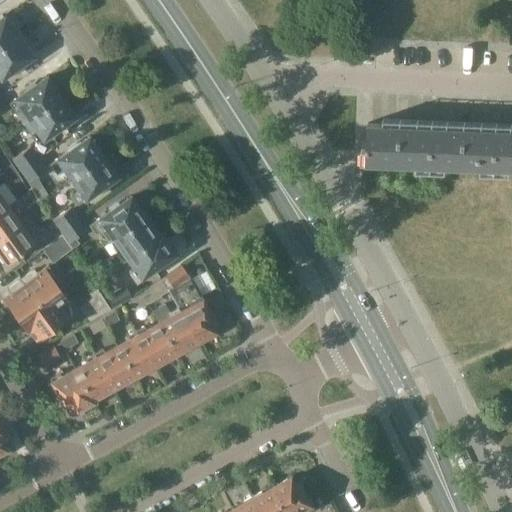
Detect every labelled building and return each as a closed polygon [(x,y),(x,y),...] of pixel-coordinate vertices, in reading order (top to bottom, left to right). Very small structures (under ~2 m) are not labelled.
[(0,49),(18,37),(4,16),(0,19),(0,49)] [(18,37),(0,49),(0,78),(12,70),(13,72),(22,66),(21,64),(32,56),(18,37)] [(23,123),(60,96),(47,77),(35,85),(34,84),(25,90),(26,91),(9,103),(23,123)] [(75,117),(68,107),(60,96),(23,123),(38,144),(55,132),(64,126),(63,125),(75,117)] [(511,128),(368,123),(366,163),(511,168),(511,128)] [(61,168),(70,180),(103,157),(88,137),(76,145),(75,144),(67,150),(68,151),(49,165),(55,173),(61,168)] [(13,159),(21,170),(39,157),(31,146),(13,159)] [(47,169),(39,157),(21,170),(29,182),(47,169)] [(116,177),(103,157),(70,180),(77,191),(71,195),(77,204),(96,191),(97,193),(106,186),(105,185),(116,177)] [(10,178),(18,173),(12,164),(4,170),(10,178)] [(23,181),(18,173),(10,178),(15,186),(23,181)] [(107,242),(109,240),(144,216),(131,197),(119,205),(117,203),(108,209),(110,211),(89,226),(95,235),(100,231),(107,242)] [(35,214),(44,207),(39,199),(30,205),(35,214)] [(0,239),(20,224),(8,207),(0,212),(0,239)] [(44,207),(35,214),(41,222),(50,216),(44,207)] [(60,231),(78,219),(70,207),(52,220),(60,231)] [(144,216),(109,240),(122,260),(124,258),(155,236),(158,235),(144,216)] [(28,219),(20,224),(0,239),(0,259),(1,260),(4,260),(8,266),(21,257),(36,246),(34,242),(28,234),(35,229),(28,219)] [(62,234),(71,248),(78,243),(75,238),(86,230),(78,219),(60,231),(62,234)] [(161,233),(158,235),(155,236),(124,258),(132,270),(129,273),(135,281),(152,270),(153,271),(162,265),(161,263),(175,253),(171,248),(172,245),(168,238),(165,238),(161,233)] [(62,234),(42,248),(52,262),(71,248),(62,234)] [(78,261),(86,273),(94,268),(93,265),(101,261),(95,251),(78,261)] [(168,292),(176,307),(175,307),(194,342),(214,331),(211,325),(215,323),(199,295),(188,276),(181,265),(165,276),(166,277),(161,280),(168,292)] [(16,317),(17,318),(58,287),(62,285),(47,266),(36,274),(33,270),(0,294),(3,298),(8,306),(8,310),(13,316),(16,317)] [(150,290),(141,295),(147,305),(161,297),(161,296),(168,292),(161,280),(160,279),(148,286),(150,290)] [(107,296),(113,306),(130,296),(124,286),(107,296)] [(75,311),(66,299),(67,299),(58,287),(17,318),(18,319),(17,323),(21,328),(24,329),(27,332),(29,330),(36,339),(75,311)] [(96,289),(89,294),(91,297),(78,307),(88,320),(109,308),(96,289)] [(141,295),(131,301),(136,311),(147,305),(141,295)] [(185,348),(194,342),(175,307),(171,309),(167,302),(151,311),(158,324),(175,355),(185,349),(185,348)] [(114,310),(101,317),(106,326),(119,319),(114,310)] [(106,326),(101,317),(88,324),(93,333),(106,326)] [(144,325),(134,331),(153,365),(165,359),(167,359),(175,355),(158,324),(146,330),(144,325)] [(143,371),(153,365),(134,331),(127,334),(130,339),(115,347),(133,379),(143,373),(143,371)] [(60,341),(61,342),(65,349),(78,342),(73,333),(60,341)] [(53,346),(36,355),(43,367),(60,358),(58,354),(53,346)] [(105,347),(94,354),(112,388),(123,382),(125,383),(133,379),(115,347),(107,351),(105,347)] [(85,363),(73,369),(91,402),(102,396),(102,394),(112,388),(94,354),(83,360),(85,363)] [(62,370),(62,371),(49,378),(69,414),(80,408),(82,409),(88,406),(88,404),(91,402),(73,369),(71,365),(62,370)] [(0,454),(2,454),(1,452),(8,448),(6,443),(9,441),(0,424),(0,454)] [(292,477),(274,487),(288,511),(301,511),(303,511),(304,511),(309,511),(315,509),(300,481),(296,483),(292,477)] [(288,511),(274,487),(263,493),(261,492),(252,497),(260,511),(288,511)] [(244,504),(233,510),(233,511),(260,511),(252,497),(244,502),(244,504)]
